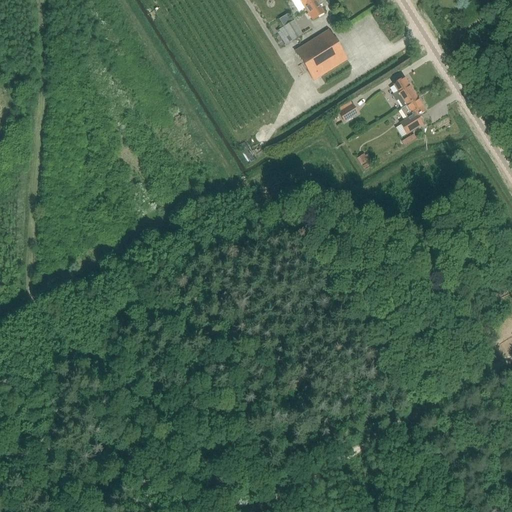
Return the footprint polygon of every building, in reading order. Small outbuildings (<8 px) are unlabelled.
[(296,17),(303,15),(297,0),(292,0),(290,1),(296,17)] [(316,2),(318,0),(298,0),(304,9),(305,9),(312,21),(324,14),(316,2)] [(303,36),(302,34),(293,21),(276,32),(285,45),(291,41),(292,42),(303,36)] [(347,61),(328,31),(295,52),(313,82),(321,77),(347,61)] [(417,100),(409,87),(404,79),(393,86),(398,93),(392,97),(395,102),(398,100),(403,108),(406,106),(417,100)] [(423,125),(418,116),(425,112),(417,100),(406,106),(403,108),(400,110),(406,120),(399,124),(406,135),(423,125)] [(358,114),(352,106),(350,102),(336,111),(344,123),(358,114)]
